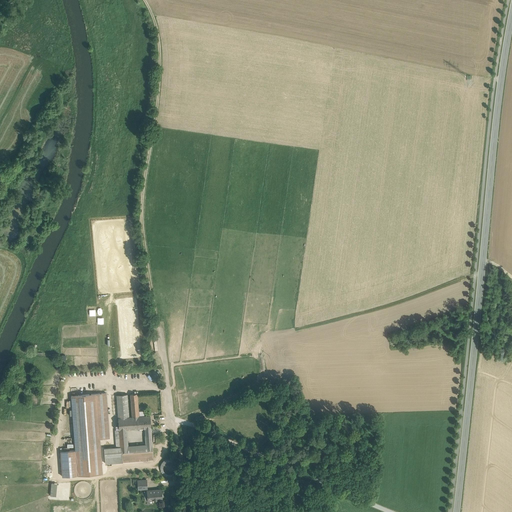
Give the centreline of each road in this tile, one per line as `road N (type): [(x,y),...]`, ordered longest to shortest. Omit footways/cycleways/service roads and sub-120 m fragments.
road 1 (track): [(144,0),(161,52),(143,221),(167,414),(181,453),(176,511)]
road 2 (secondary): [(456,511),(511,35)]
road 3 (unclassified): [(393,511),(167,414)]
